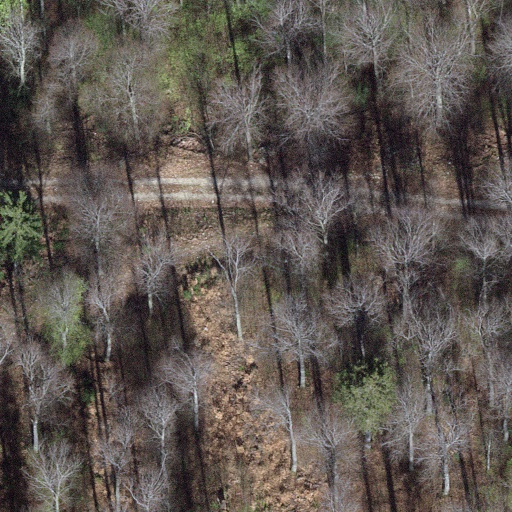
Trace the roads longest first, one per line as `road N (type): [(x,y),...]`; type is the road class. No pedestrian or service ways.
road 1 (track): [(511,209),(364,194),(0,184)]
road 2 (track): [(364,194),(0,324)]
